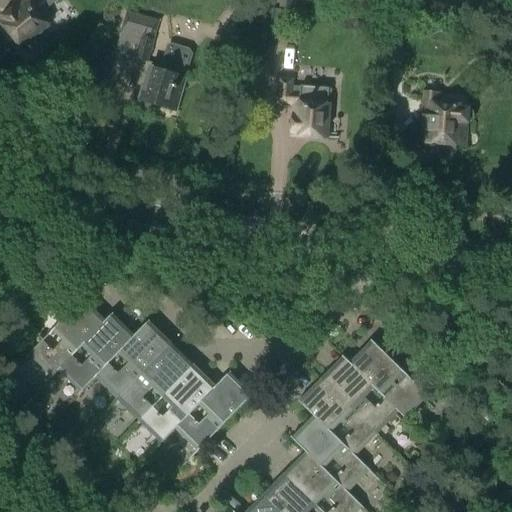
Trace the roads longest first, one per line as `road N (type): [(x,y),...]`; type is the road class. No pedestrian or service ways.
road 1 (tertiary): [(362,248),(162,218),(0,165)]
road 2 (residential): [(281,351),(275,424),(197,503),(151,509)]
road 3 (residential): [(281,351),(220,352),(156,301),(127,301)]
road 4 (tertiary): [(511,258),(362,248)]
road 5 (residential): [(362,248),(349,296),(301,345),(281,351)]
